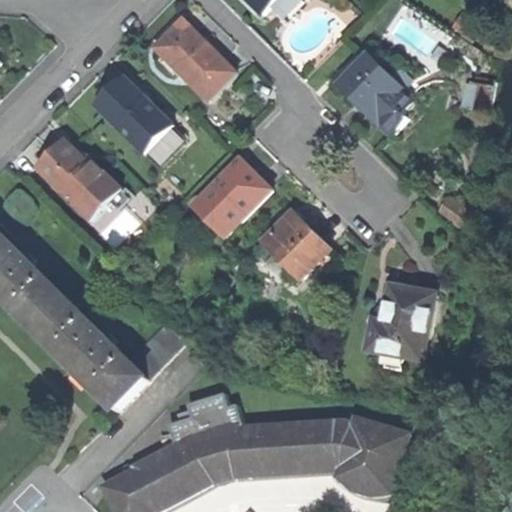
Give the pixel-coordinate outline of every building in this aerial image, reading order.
[(256,0),(269,13),(280,2),(282,0),(256,0)] [(282,0),(280,2),(290,12),(302,0),(282,0)] [(176,31),(161,45),(166,51),(160,57),(175,72),(182,65),(214,98),(242,71),(190,17),(176,31)] [(364,98),(380,115),(409,87),(378,54),(349,82),(364,98)] [(102,105),(149,152),(178,124),(131,76),(115,92),(102,105)] [(469,110),(494,113),(497,81),(473,79),(469,110)] [(380,115),(397,133),(414,117),(408,110),(420,98),(409,87),(380,115)] [(43,165),(97,220),(127,190),(97,158),(92,163),(69,140),(56,152),(43,165)] [(202,203),(230,233),(277,189),(262,173),(249,159),(202,203)] [(450,213),(463,221),(470,210),(457,202),(450,213)] [(307,277),(337,249),(318,228),(302,211),(272,239),(307,277)] [(0,287),(40,328),(71,297),(30,256),(0,225),(0,287)] [(417,290),(398,287),(390,330),(379,328),(375,351),(393,354),(411,357),(432,360),(443,294),(417,290)] [(102,327),(71,297),(40,328),(121,409),(152,378),(133,358),(102,327)] [(170,320),(133,358),(152,378),(190,340),(170,320)] [(409,369),(411,357),(393,354),(390,366),(409,369)] [(112,486),(125,511),(159,511),(192,495),(229,479),(238,476),(349,469),(346,478),(370,494),(398,494),(414,433),(363,418),(251,427),(231,393),(196,404),(199,416),(176,424),(178,432),(183,445),(163,455),(112,486)] [(157,443),(163,455),(183,445),(178,432),(157,443)]
